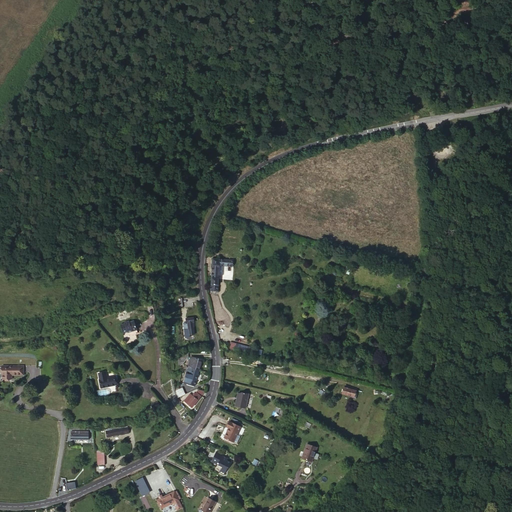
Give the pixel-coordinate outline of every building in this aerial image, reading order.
[(215,295),(219,268),(220,263),(212,261),(208,294),(215,295)] [(350,273),(342,271),(340,278),(344,279),(345,276),(349,276),(350,273)] [(183,326),(183,336),(191,336),(191,332),(193,332),(192,326),(194,326),(194,321),(185,321),(185,326),(183,326)] [(120,326),(121,335),(127,334),(127,335),(136,333),(134,323),(130,323),(130,322),(124,323),(125,325),(120,326)] [(229,344),(226,352),(233,354),(233,352),(254,357),(255,351),(229,344)] [(189,360),(185,360),(179,371),(182,372),(189,360)] [(200,363),(194,361),(190,373),(197,375),(200,363)] [(189,378),(185,376),(182,387),(192,390),(197,375),(190,373),(189,378)] [(21,374),(0,375),(1,388),(9,388),(9,383),(21,383),(21,374)] [(96,386),(98,395),(113,390),(111,382),(104,384),(102,378),(95,380),(96,386)] [(181,390),(174,393),(176,401),(184,396),(181,390)] [(336,400),(346,403),(347,399),(351,400),(352,397),(338,393),(336,400)] [(200,394),(194,399),(198,404),(203,399),(204,396),(200,394)] [(241,395),(237,394),(235,398),(236,399),(235,401),(234,401),(233,407),(243,410),(247,396),(242,394),(241,395)] [(198,404),(194,399),(193,400),(191,397),(182,405),(190,412),(198,404)] [(245,430),(234,423),(231,428),(233,429),(227,438),(235,444),(245,430)] [(104,435),(105,441),(123,439),(123,435),(130,434),(129,431),(104,435)] [(306,450),(301,464),(309,467),(315,453),(306,450)] [(222,459),(215,455),(210,462),(217,466),(216,468),(221,472),(219,474),(223,477),(231,466),(227,463),(228,461),(223,457),(222,459)] [(93,457),(93,471),(100,471),(100,462),(103,462),(103,457),(93,457)] [(68,493),(68,496),(74,493),(74,487),(64,489),(65,493),(68,493)] [(172,495),(155,503),(159,511),(176,504),(172,495)]
